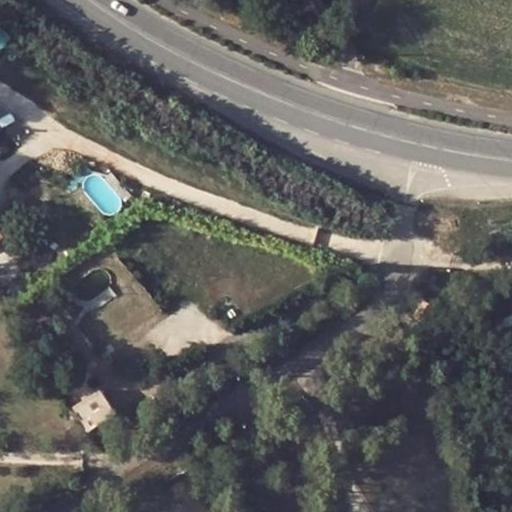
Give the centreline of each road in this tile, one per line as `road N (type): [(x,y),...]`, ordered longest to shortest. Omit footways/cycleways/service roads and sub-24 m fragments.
road 1 (unclassified): [(445,146),(407,241),(364,318),(13,511)]
road 2 (secondary): [(445,146),(301,106),(153,31),(111,0)]
road 3 (unknown): [(134,445),(0,448)]
